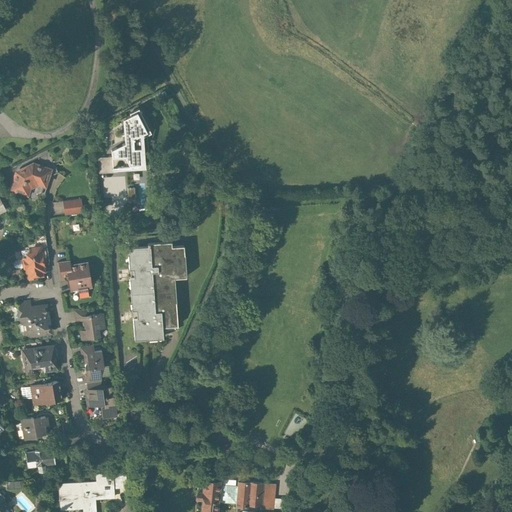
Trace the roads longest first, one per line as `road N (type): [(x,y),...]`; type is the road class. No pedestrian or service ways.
road 1 (residential): [(0,296),(53,288),(75,408),(104,442),(135,459)]
road 2 (residential): [(135,459),(115,293)]
